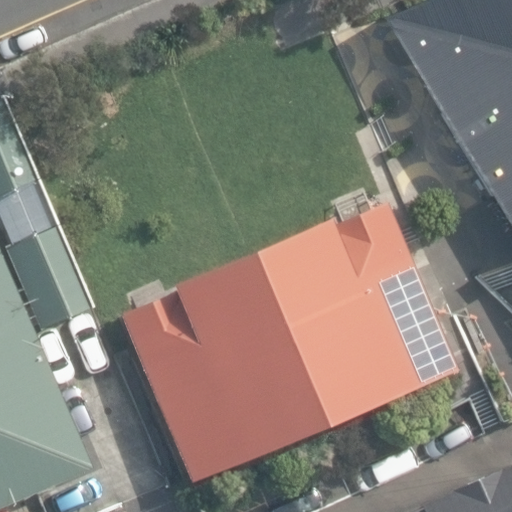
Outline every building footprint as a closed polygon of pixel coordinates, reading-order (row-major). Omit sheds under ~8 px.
[(289,0),(286,0),(146,57),(193,173),(336,115),(289,0)] [(511,0),(434,0),(381,21),(511,237),(511,0)] [(462,380),(395,207),(128,309),(195,483),(462,380)] [(0,505),(91,468),(0,253),(0,505)] [(511,511),(511,469),(477,483),(411,511),(511,511)]
